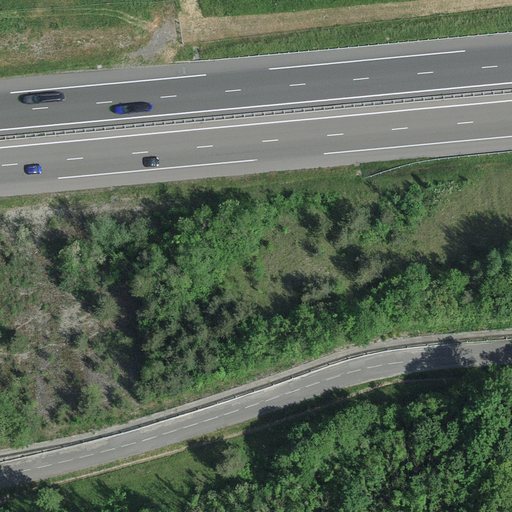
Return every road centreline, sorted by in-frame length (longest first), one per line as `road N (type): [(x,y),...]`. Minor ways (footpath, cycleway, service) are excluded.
road 1 (unclassified): [(511,351),(377,365),(215,419),(0,475)]
road 2 (motorway): [(511,63),(0,110)]
road 3 (motorway): [(0,168),(511,121)]
